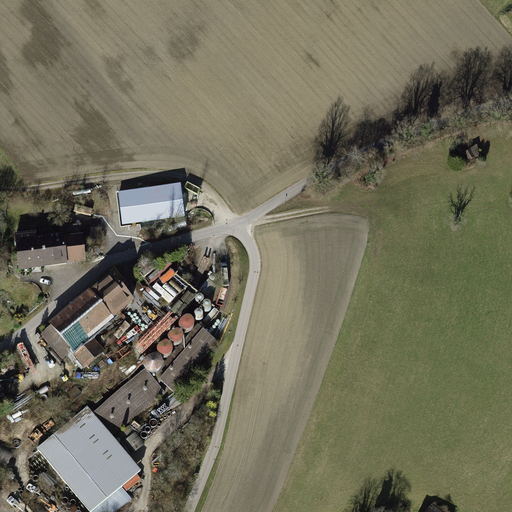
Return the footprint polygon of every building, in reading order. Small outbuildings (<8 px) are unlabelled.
[(470,149),(464,153),(469,161),(476,157),(476,158),(480,156),(477,144),(470,149)] [(38,233),(16,235),(20,270),(88,262),(87,248),(101,247),(98,226),(79,228),(78,224),(38,229),(38,233)] [(161,278),(166,284),(178,274),(173,268),(161,278)] [(95,336),(138,300),(114,272),(41,335),(44,338),(36,345),(45,356),(39,361),(56,381),(68,371),(75,379),(108,351),(95,336)] [(175,392),(218,341),(204,329),(160,379),(175,392)] [(95,412),(87,404),(37,447),(93,511),(116,511),(133,498),(124,488),(144,470),(113,434),(163,392),(144,370),(95,412)] [(138,451),(146,444),(133,429),(125,436),(138,451)] [(16,451),(0,443),(0,470),(5,473),(16,451)]
